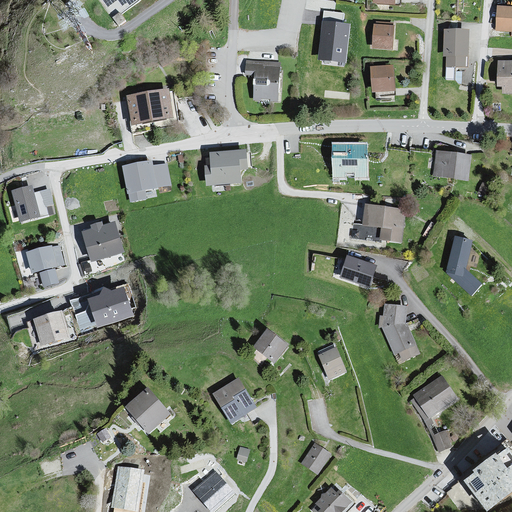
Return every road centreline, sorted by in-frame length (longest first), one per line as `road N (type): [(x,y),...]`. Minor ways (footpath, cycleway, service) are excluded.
road 1 (residential): [(423,126),(235,134),(232,50),(292,44),(300,0)]
road 2 (residential): [(397,511),(452,467),(511,396)]
road 3 (track): [(318,396),(333,438),(446,471)]
road 4 (residential): [(477,128),(485,0)]
road 5 (residential): [(423,126),(432,0)]
